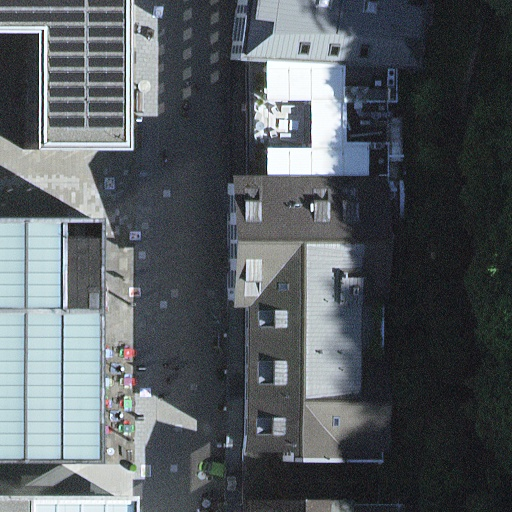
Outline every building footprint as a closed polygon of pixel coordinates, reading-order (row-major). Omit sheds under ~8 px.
[(0,0),(0,28),(19,28),(19,144),(106,144),(105,51),(104,0),(0,0)] [(222,0),(215,44),(233,48),(399,58),(432,61),(438,0),(222,0)] [(233,48),(231,179),(244,179),(395,181),(398,104),(399,58),(233,48)] [(244,179),(231,179),(211,178),(209,297),(237,298),(235,333),(369,335),(367,298),(394,298),(395,181),(244,179)] [(0,465),(105,465),(104,220),(0,219),(0,465)] [(234,445),(233,484),(282,484),(281,502),(343,503),(343,486),(396,486),(397,387),(368,387),(369,335),(235,333),(234,445)] [(0,490),(0,511),(108,511),(108,492),(0,490)] [(281,502),(232,503),(231,511),(411,511),(411,501),(343,503),(281,502)]
